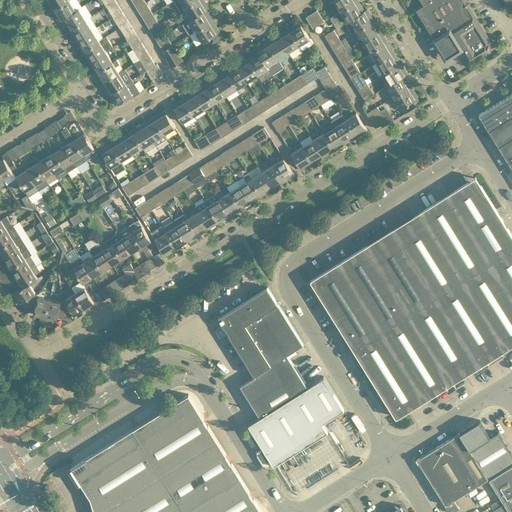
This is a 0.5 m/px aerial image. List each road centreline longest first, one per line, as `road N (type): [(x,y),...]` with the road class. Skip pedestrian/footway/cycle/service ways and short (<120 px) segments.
road 1 (residential): [(37,350),(451,99)]
road 2 (unclassified): [(392,454),(289,289),(288,267),(477,145)]
road 3 (residential): [(251,31),(110,120),(96,117),(79,90)]
road 4 (unclassified): [(4,480),(132,402)]
road 5 (unclassified): [(285,511),(207,388)]
road 6 (unclassified): [(121,386),(0,461)]
road 7 (unclassified): [(392,454),(504,386)]
